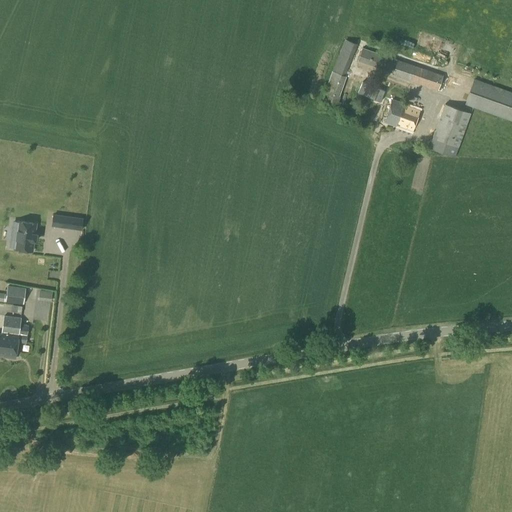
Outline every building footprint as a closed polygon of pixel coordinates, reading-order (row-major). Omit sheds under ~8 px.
[(339,105),(342,97),(339,96),(346,76),(344,76),(357,45),(345,40),(331,71),(322,99),(339,105)] [(441,91),(444,83),(441,82),(443,75),(362,48),(357,61),(392,73),(392,74),(441,91)] [(511,121),(511,92),(473,79),(464,104),(511,121)] [(412,130),(419,110),(403,105),(403,103),(391,99),(383,122),(395,126),(396,125),(412,130)] [(454,157),(470,113),(444,103),(428,147),(454,157)] [(71,217),(53,215),(52,219),(52,226),(70,228),(71,221),(71,217)] [(36,224),(18,221),(18,223),(16,231),(12,230),(11,239),(15,239),(14,249),(32,251),(33,241),(35,241),(36,234),(34,234),(36,224)] [(23,304),(25,288),(8,286),(6,302),(23,304)] [(38,297),(37,320),(52,320),(52,297),(38,297)] [(24,336),(26,325),(19,325),(20,319),(3,316),(1,333),(0,333),(0,357),(15,359),(18,335),(24,336)]
